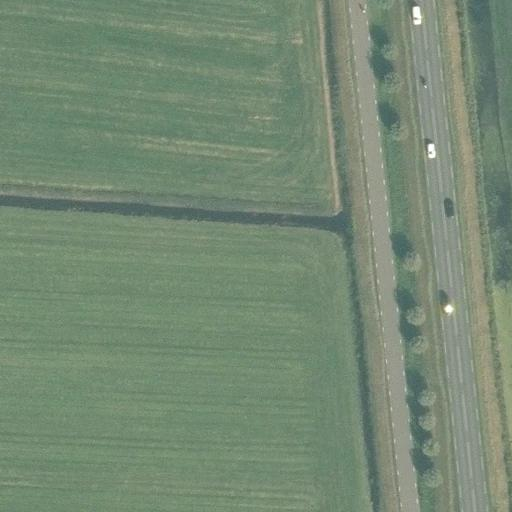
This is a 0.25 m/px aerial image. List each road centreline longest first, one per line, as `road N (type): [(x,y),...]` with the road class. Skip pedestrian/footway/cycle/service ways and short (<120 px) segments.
road 1 (primary): [(474,511),(420,0)]
road 2 (unclassified): [(407,511),(354,0)]
